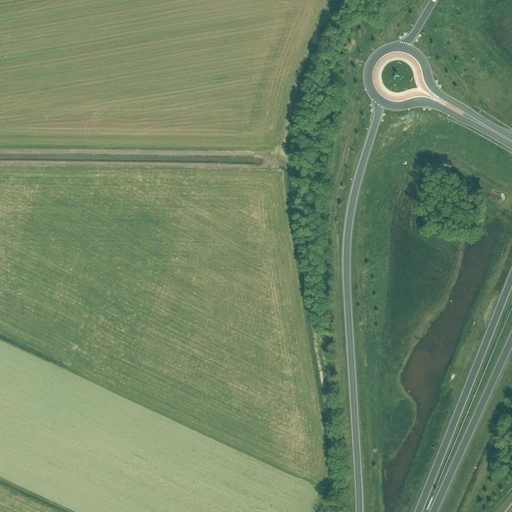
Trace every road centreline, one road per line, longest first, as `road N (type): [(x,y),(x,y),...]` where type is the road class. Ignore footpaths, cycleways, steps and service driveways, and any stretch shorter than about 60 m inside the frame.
road 1 (trunk): [(377,100),(344,246),(358,511)]
road 2 (trunk): [(511,275),(417,511)]
road 3 (trunk): [(432,511),(511,336)]
